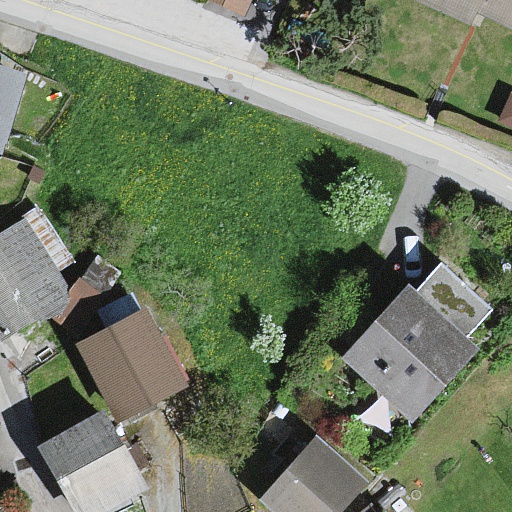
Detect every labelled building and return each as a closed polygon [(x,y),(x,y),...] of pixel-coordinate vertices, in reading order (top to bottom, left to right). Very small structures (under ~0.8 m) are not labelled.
[(243,0),(189,0),(234,22),(243,0)] [(511,0),(386,0),(511,46),(511,0)] [(0,112),(9,78),(0,75),(0,112)] [(19,230),(0,239),(0,335),(58,306),(19,230)] [(418,264),(332,370),(397,422),(482,317),(418,264)] [(138,317),(80,348),(119,422),(177,391),(138,317)] [(92,423),(42,454),(78,511),(93,511),(133,488),(92,423)] [(299,450),(255,502),(267,511),(328,511),(347,490),(299,450)]
